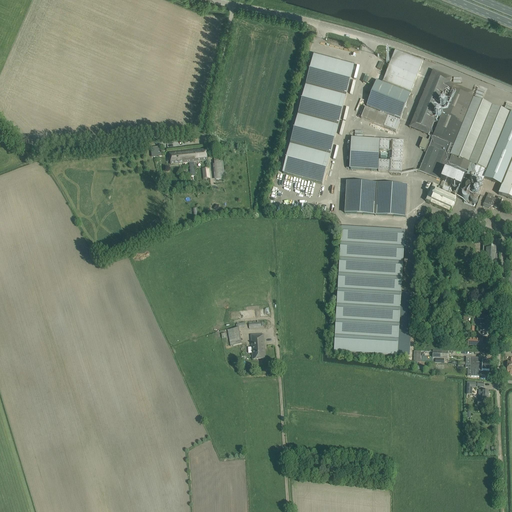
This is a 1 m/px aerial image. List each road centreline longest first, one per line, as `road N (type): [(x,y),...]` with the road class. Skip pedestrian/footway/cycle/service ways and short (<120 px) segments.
road 1 (unclassified): [(511,90),(394,44),(233,5)]
road 2 (unclassified): [(288,511),(276,330)]
road 3 (unclassified): [(498,388),(498,236)]
road 4 (unclassified): [(199,139),(233,5)]
road 5 (unknown): [(408,202),(404,222),(345,218),(334,204),(340,171)]
road 6 (track): [(498,388),(501,511)]
